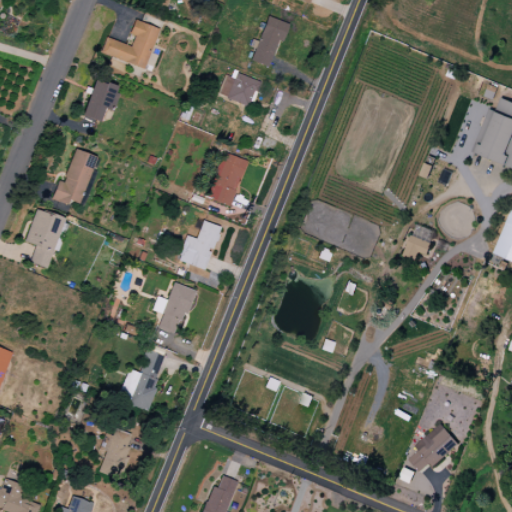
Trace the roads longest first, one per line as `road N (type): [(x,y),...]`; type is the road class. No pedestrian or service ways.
road 1 (tertiary): [(356,0),(150,511)]
road 2 (residential): [(186,424),(403,511)]
road 3 (residential): [(81,0),(0,209)]
